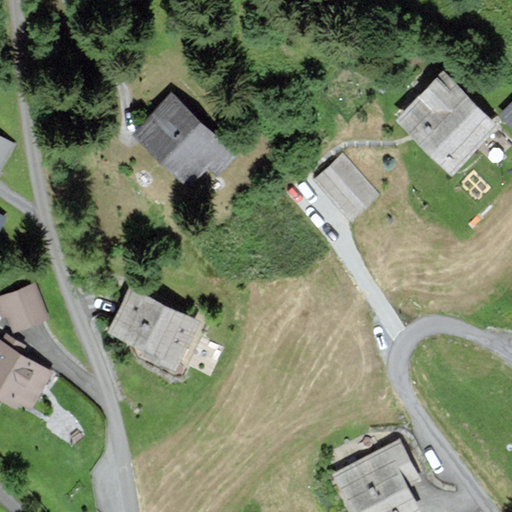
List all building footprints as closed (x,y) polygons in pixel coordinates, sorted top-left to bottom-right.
[(494,124),(442,72),(402,111),(454,163),(494,124)] [(231,153),(172,96),(139,130),(198,187),(231,153)] [(511,103),(503,111),(511,120),(511,103)] [(0,164),(12,144),(0,136),(0,164)] [(374,194),(342,158),(320,177),(352,213),(374,194)] [(35,283),(0,295),(0,307),(2,314),(9,311),(15,327),(46,316),(35,283)] [(199,319),(132,289),(115,328),(151,344),(147,352),(179,366),(199,319)] [(49,370),(0,341),(0,385),(30,403),(49,370)] [(418,478),(400,440),(335,471),(354,511),(409,511),(419,507),(407,483),(418,478)]
